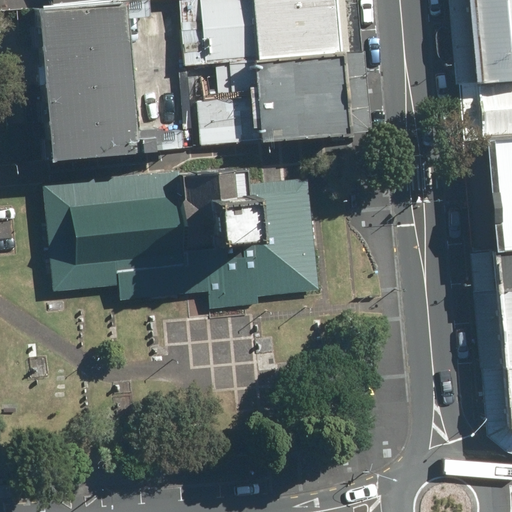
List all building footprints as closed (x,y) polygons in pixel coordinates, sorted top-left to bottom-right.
[(21,5),(35,157),(141,148),(128,0),(73,0),(47,2),(21,5)] [(170,0),(175,65),(252,58),(330,52),(326,0),(170,0)] [(511,0),(465,0),(474,83),(511,79),(511,0)] [(443,26),(441,25),(439,27),(435,31),(434,33),(435,53),(437,56),(438,58),(441,61),(444,62),(446,61),(444,27),(443,26)] [(190,99),(193,145),(337,132),(330,52),(252,58),(254,94),(190,99)] [(511,79),(474,83),(479,136),(511,133),(511,79)] [(511,133),(479,136),(489,245),(511,243),(511,133)] [(43,186),(53,292),(116,286),(118,303),(203,295),(205,309),(260,304),(260,295),(320,291),(312,186),(248,192),(246,167),(43,186)] [(511,243),(489,245),(493,287),(511,285),(511,243)] [(511,285),(493,287),(500,363),(511,362),(511,285)] [(511,362),(500,363),(506,434),(511,434),(511,362)]
